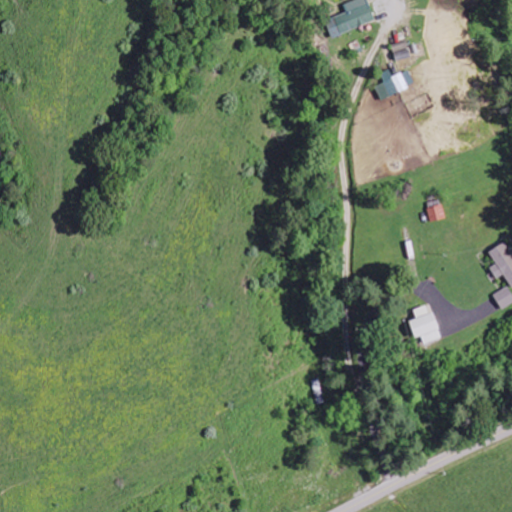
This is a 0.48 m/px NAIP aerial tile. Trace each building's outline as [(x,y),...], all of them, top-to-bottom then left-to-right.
[(333,18),(340,36),(375,21),(366,0),(356,0),(343,6),(346,13),(333,18)] [(381,100),(415,88),(410,71),(393,78),(391,71),(381,75),(385,84),(376,87),(381,100)] [(446,220),(443,206),(428,209),(430,223),(446,220)] [(498,280),(504,275),(511,287),(511,253),(505,242),(489,252),(497,264),(490,268),(498,280)] [(503,310),(511,304),(511,292),(508,286),(494,295),(503,310)] [(410,321),(416,338),(421,336),(425,345),(443,338),(434,312),(429,313),(426,305),(414,310),(417,318),(410,321)]
